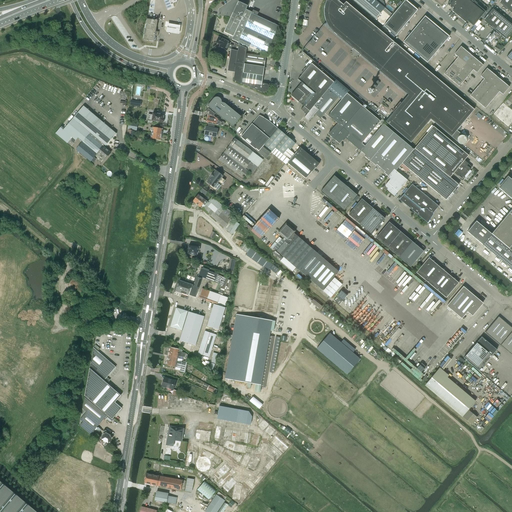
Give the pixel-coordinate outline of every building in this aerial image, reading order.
[(326,21),(326,22),(327,24),(327,25),(328,26),(329,28),(330,29),(331,30),(333,32),(379,71),(400,47),(346,2),(343,5),(337,0),(326,0),(326,1),(325,2),(325,3),(325,4),(325,5),(324,6),(324,7),(324,9),(324,10),(324,11),(324,12),(324,13),(324,14),(324,15),(324,17),(324,18),(325,19),(325,20),(326,21)] [(375,0),(374,0),(352,0),(376,20),(383,11),(389,16),(392,13),(385,7),(384,8),(375,0)] [(405,0),(394,13),(383,26),(396,37),(418,10),(405,0)] [(473,27),(485,12),(471,0),(450,0),(447,5),(459,15),(457,16),(460,18),(461,17),(473,27)] [(511,0),(499,0),(498,2),(511,14),(511,0)] [(279,27),(251,14),(252,12),(246,10),(247,6),(238,2),(223,33),(233,37),(232,40),(249,48),(250,45),(267,53),(279,27)] [(483,20),(505,39),(511,30),(511,25),(492,9),(483,20)] [(403,43),(415,53),(428,63),(450,37),(425,16),(403,43)] [(155,41),(159,20),(148,18),(144,40),(155,41)] [(167,24),(166,32),(179,34),(180,26),(167,24)] [(477,31),(482,35),(486,31),(481,26),(477,31)] [(218,37),(215,43),(219,45),(218,47),(226,51),(228,48),(231,49),(227,71),(236,73),(237,75),(236,75),(236,76),(235,76),(235,77),(235,78),(235,79),(235,80),(236,80),(236,81),(237,81),(241,83),(240,84),(241,84),(241,83),(243,68),(246,54),(246,49),(234,43),(233,46),(230,44),(231,43),(230,43),(228,42),(228,41),(218,37)] [(494,43),(492,45),(499,51),(503,47),(499,43),(497,45),(494,43)] [(451,137),(457,130),(474,110),(400,47),(379,71),(408,95),(386,122),(411,143),(430,119),(451,137)] [(445,72),(444,74),(459,86),(460,85),(461,85),(473,70),(476,73),(483,65),(481,64),(473,57),(472,56),(470,55),(470,54),(462,48),(461,47),(454,54),(458,57),(445,72)] [(243,68),(241,83),(262,92),(263,93),(264,93),(265,93),(266,92),(267,92),(268,91),(268,90),(269,90),(269,89),(269,88),(269,87),(269,86),(268,84),(262,83),(266,58),(246,54),(243,68)] [(303,83),(292,96),(311,111),(329,89),(328,89),(334,82),(313,64),(299,80),(303,83)] [(499,92),(503,95),(509,87),(507,86),(499,79),(496,76),(492,73),(488,70),(487,68),(480,76),(484,79),(471,94),(470,96),(485,108),(487,107),(499,92)] [(311,111),(305,118),(309,122),(316,114),(321,119),(339,98),(329,89),(311,111)] [(335,139),(363,106),(348,94),(329,116),(338,124),(329,134),(335,139)] [(233,127),(241,117),(226,104),(222,104),(222,102),(222,101),(221,100),(220,99),(219,98),(217,98),(216,98),(214,99),(208,106),(233,127)] [(511,121),(511,110),(503,103),(493,114),(508,127),(511,121)] [(82,142),(95,152),(96,153),(104,160),(111,152),(103,146),(104,144),(106,146),(116,133),(84,105),(63,130),(60,127),(55,133),(67,143),(72,137),(75,141),(78,138),(82,142)] [(335,139),(341,144),(344,140),(345,141),(347,139),(358,148),(362,144),(361,143),(380,121),(363,106),(335,139)] [(164,118),(165,115),(153,113),(153,115),(149,114),(148,120),(164,122),(164,118)] [(260,150),(265,145),(278,129),(269,121),(260,115),(242,137),(257,149),(258,148),(260,150)] [(214,124),(220,126),(221,122),(214,117),(214,118),(208,117),(207,123),(214,124)] [(214,124),(207,123),(208,123),(207,127),(206,127),(206,130),(205,130),(204,132),(205,132),(205,134),(215,135),(216,129),(213,128),(214,125),(220,126),(214,124)] [(370,162),(394,133),(384,125),(361,151),(366,155),(365,158),(370,162)] [(415,149),(450,178),(454,173),(462,179),(472,167),(465,161),(469,156),(434,127),(415,149)] [(278,129),(265,145),(273,152),(276,148),(286,156),(296,144),(278,129)] [(463,144),(464,144),(465,143),(466,142),(466,141),(466,140),(466,139),(466,138),(465,138),(465,137),(464,136),(463,136),(457,130),(451,137),(457,142),(458,142),(458,143),(459,143),(459,144),(460,144),(461,145),(462,145),(463,144)] [(394,170),(396,172),(402,164),(414,150),(394,133),(370,162),(375,165),(377,165),(386,172),(386,175),(388,177),(394,170)] [(248,172),(253,164),(247,159),(252,152),(234,138),(218,160),(243,179),(248,172)] [(75,150),(90,162),(97,154),(82,142),(75,150)] [(258,153),(266,159),(270,153),(263,147),(258,153)] [(295,155),(288,163),(307,179),(316,168),(317,169),(320,164),(303,149),(300,147),(295,155)] [(414,150),(402,164),(446,201),(459,186),(450,178),(415,149),(414,150)] [(281,159),(273,152),(272,152),(271,152),(280,160),(281,159)] [(394,170),(388,177),(388,178),(390,180),(386,185),(386,186),(386,187),(388,189),(388,190),(388,191),(395,197),(408,181),(396,172),(394,170)] [(211,177),(207,182),(211,185),(209,187),(216,193),(226,181),(222,178),(223,176),(217,171),(214,174),(211,177)] [(333,201),(346,186),(335,176),(322,191),(333,201)] [(511,179),(508,177),(499,188),(511,199),(511,179)] [(427,222),(439,207),(413,185),(400,200),(427,222)] [(278,206),(286,197),(273,186),(265,195),(278,206)] [(346,186),(333,201),(345,211),(358,196),(346,186)] [(295,188),(287,197),(291,200),(295,196),(296,197),(300,193),(295,188)] [(202,209),(224,228),(232,234),(239,224),(234,221),(234,220),(233,219),(233,220),(232,219),(232,218),(231,218),(234,214),(225,208),(212,197),(207,203),(198,195),(193,201),(200,208),(203,203),(205,205),(202,209)] [(361,225),(374,209),(362,199),(349,215),(361,225)] [(374,209),(361,225),(372,234),(385,219),(374,209)] [(511,209),(492,234),(511,251),(511,209)] [(261,238),(277,219),(267,211),(251,230),(261,238)] [(492,234),(476,222),(467,232),(483,245),(492,234)] [(295,232),(293,230),(295,228),(293,226),(291,228),(286,223),(278,233),(287,241),(286,243),(288,245),(280,255),(322,291),(338,273),(294,234),(295,232)] [(399,258),(413,242),(390,223),(376,238),(399,258)] [(511,251),(492,234),(483,245),(511,269),(511,251)] [(247,253),(246,255),(268,271),(272,265),(250,249),(250,250),(248,248),(250,246),(244,242),(240,248),(247,253)] [(413,242),(399,258),(411,267),(424,252),(413,242)] [(198,252),(199,247),(189,246),(187,255),(196,256),(197,252),(198,252)] [(426,281),(439,266),(429,258),(416,273),(426,281)] [(439,266),(426,281),(436,289),(448,274),(439,266)] [(195,297),(201,279),(202,279),(202,278),(222,286),(221,289),(226,291),(231,280),(217,275),(217,274),(201,268),(197,278),(197,277),(193,287),(191,286),(192,285),(179,281),(175,291),(188,296),(188,295),(195,297)] [(448,274),(436,289),(446,298),(459,283),(448,274)] [(334,278),(323,291),(331,298),(342,284),(334,278)] [(467,312),(472,316),(483,303),(463,286),(447,306),(462,319),(467,312)] [(198,298),(213,304),(216,304),(224,307),(227,298),(202,289),(198,298)] [(341,291),(333,300),(339,305),(347,296),(341,291)] [(314,299),(309,305),(315,310),(318,307),(320,309),(322,306),(314,299)] [(213,304),(207,325),(219,329),(225,308),(213,304)] [(181,330),(187,311),(176,308),(170,327),(181,330)] [(401,365),(423,381),(438,361),(440,363),(466,329),(448,315),(450,313),(444,308),(433,323),(451,337),(442,349),(429,339),(421,349),(415,345),(401,365)] [(195,346),(204,317),(188,312),(179,341),(195,346)] [(225,379),(256,385),(255,392),(259,393),(260,386),(272,321),(236,315),(225,379)] [(511,354),(511,328),(498,317),(485,332),(511,354)] [(430,336),(434,340),(441,331),(436,327),(430,336)] [(216,335),(206,332),(204,331),(197,354),(209,358),(216,335)] [(316,348),(346,373),(359,358),(329,332),(316,348)] [(265,387),(274,336),(270,336),(261,386),(265,387)] [(481,337),(463,358),(478,371),(497,350),(481,337)] [(94,347),(85,395),(112,419),(122,408),(115,402),(121,395),(107,383),(110,380),(107,377),(116,367),(94,347)] [(185,353),(184,353),(179,352),(179,350),(170,348),(169,355),(168,357),(166,365),(175,367),(180,368),(180,372),(183,373),(186,362),(183,361),(183,362),(182,362),(177,361),(177,358),(178,356),(184,357),(183,358),(186,359),(186,360),(188,360),(189,356),(187,356),(187,355),(185,353)] [(445,376),(442,373),(443,371),(439,370),(438,370),(431,377),(432,378),(425,386),(462,417),(475,401),(446,376),(446,375),(445,376)] [(173,390),(176,381),(164,378),(162,387),(173,390)] [(245,397),(257,407),(260,405),(248,394),(245,397)] [(219,408),(220,405),(226,406),(227,403),(236,405),(238,399),(223,395),(222,400),(218,399),(216,407),(219,408)] [(81,423),(80,425),(95,438),(98,434),(94,431),(107,415),(85,397),(79,422),(81,423)] [(217,419),(244,424),(250,425),(251,417),(249,412),(246,412),(219,407),(217,419)] [(477,418),(468,410),(462,417),(471,425),(477,418)] [(219,441),(222,426),(216,425),(212,449),(221,450),(222,446),(220,445),(220,441),(219,441)] [(289,447),(276,436),(279,432),(270,425),(266,430),(274,438),(271,442),(284,453),(289,447)] [(170,427),(167,445),(172,446),(173,440),(181,441),(183,429),(171,427),(170,427)] [(197,429),(195,439),(209,441),(211,431),(197,429)] [(231,440),(232,430),(225,429),(224,439),(231,440)] [(100,440),(105,443),(104,445),(107,447),(109,445),(114,437),(108,434),(108,432),(106,431),(104,432),(103,435),(100,440)] [(253,434),(251,445),(258,446),(260,435),(253,434)] [(238,463),(255,470),(260,458),(253,455),(252,456),(245,453),(247,447),(227,439),(224,446),(241,453),(241,455),(234,453),(232,459),(238,461),(238,463)] [(165,454),(164,459),(171,459),(171,448),(164,447),(163,454),(165,454)] [(275,461),(281,455),(272,447),(266,453),(275,461)] [(204,450),(202,455),(221,463),(222,460),(220,459),(221,457),(204,450)] [(195,458),(197,458),(198,451),(187,451),(186,466),(194,466),(195,458)] [(207,473),(213,460),(200,454),(194,467),(207,473)] [(265,467),(269,470),(275,462),(271,459),(265,467)] [(214,473),(219,479),(230,469),(225,463),(214,473)] [(144,483),(181,490),(182,480),(146,473),(144,483)] [(187,478),(185,491),(192,492),(194,479),(187,478)] [(37,511),(0,480),(0,511),(37,511)] [(208,500),(216,490),(205,481),(197,490),(208,500)] [(233,498),(240,499),(242,485),(235,484),(233,498)] [(216,494),(205,511),(216,511),(219,509),(221,510),(224,505),(223,504),(225,500),(224,500),(226,497),(219,492),(216,495),(216,494)] [(172,504),(173,497),(155,493),(154,500),(172,504)]
